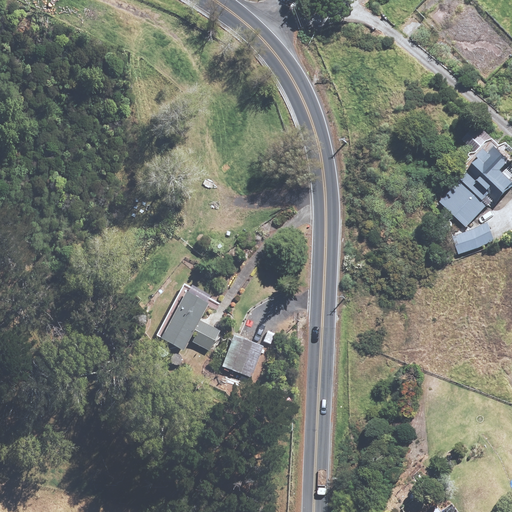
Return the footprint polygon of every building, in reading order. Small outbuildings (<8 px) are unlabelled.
[(205,71),(206,85),(216,85),(215,70),(205,71)] [(468,141),(479,152),(493,138),(482,126),(468,141)] [(444,203),(470,227),(492,205),(488,201),(490,199),(497,205),(511,188),(511,175),(509,172),(511,169),(511,159),(499,146),(492,153),(489,150),(482,157),(485,160),(444,203)] [(452,236),(458,253),(495,240),(488,223),(452,236)] [(163,340),(185,352),(195,333),(198,334),(194,343),(210,351),(221,331),(202,321),(211,304),(210,303),(213,297),(194,286),(190,293),(189,292),(163,340)] [(231,370),(253,378),(265,348),(236,336),(224,367),(227,368),(226,370),(230,372),(231,370)] [(198,382),(198,390),(207,389),(206,382),(198,382)]
